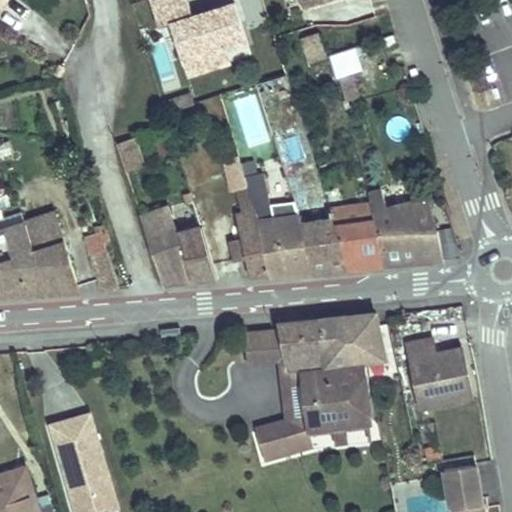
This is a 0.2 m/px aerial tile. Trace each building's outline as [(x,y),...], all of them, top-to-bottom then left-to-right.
[(193,16),(187,0),(150,0),(160,28),(171,24),(183,63),(227,49),(248,42),(235,3),(220,7),(224,18),(215,21),(212,10),(193,16)] [(302,0),(305,9),(332,0),(302,0)] [(220,7),(212,10),(215,21),(224,18),(220,7)] [(319,33),(304,38),(312,63),(327,58),(319,33)] [(355,47),(329,56),(336,80),(340,79),(353,75),(362,73),(355,47)] [(227,49),(183,63),(188,77),(231,63),(227,49)] [(353,75),(340,79),(346,100),(359,96),(353,75)] [(191,93),(170,101),(173,110),(194,103),(191,93)] [(170,101),(162,103),(165,113),(173,110),(170,101)] [(170,137),(156,141),(160,154),(174,150),(170,137)] [(117,144),(127,172),(145,166),(136,138),(117,144)] [(9,141),(0,143),(0,157),(13,154),(9,141)] [(239,155),(225,159),(232,191),(236,190),(248,187),(242,165),(239,155)] [(254,162),(242,165),(248,187),(256,211),(259,222),(270,275),(270,277),(314,272),(300,216),(295,201),(269,205),(263,173),(257,174),(254,162)] [(248,187),(236,190),(243,214),(256,211),(248,187)] [(382,190),(370,193),(376,221),(377,220),(390,265),(444,260),(439,230),(437,231),(428,196),(387,208),(382,190)] [(372,204),(330,212),(348,269),(390,265),(377,220),(376,221),(372,204)] [(170,207),(141,217),(163,285),(192,282),(170,207)] [(252,276),(270,275),(259,222),(256,211),(243,214),(238,215),(243,240),(247,257),(252,276)] [(330,212),(300,216),(314,272),(348,269),(330,212)] [(22,213),(0,220),(0,224),(2,231),(26,224),(22,213)] [(0,295),(79,290),(56,214),(26,224),(2,231),(0,224),(0,295)] [(101,289),(119,288),(104,242),(110,240),(105,225),(95,228),(97,233),(87,236),(101,289)] [(178,233),(192,282),(217,279),(201,227),(178,233)] [(243,240),(233,243),(237,259),(247,257),(243,240)] [(381,337),(379,325),(377,312),(320,319),(329,366),(366,361),(387,358),(381,337)] [(281,330),(289,371),(292,370),(329,366),(320,319),(279,323),(281,330)] [(281,330),(245,333),(248,363),(281,360),(284,386),(294,385),(292,370),(289,371),(281,330)] [(432,338),(408,343),(422,407),(472,397),(467,375),(460,376),(454,350),(435,354),(432,338)] [(462,349),(454,350),(460,376),(467,375),(462,349)] [(294,385),(284,386),(289,422),(306,418),(308,430),(310,429),(334,427),(346,425),(370,423),(366,395),(369,394),(366,361),(329,366),(292,370),(294,385)] [(71,494),(76,511),(111,511),(118,510),(91,413),(51,424),(69,486),(72,485),(74,493),(71,494)] [(289,422),(257,431),(265,460),(312,447),(310,429),(308,430),(306,418),(289,422)] [(346,425),(334,427),(336,444),(348,443),(346,425)] [(440,446),(427,448),(429,463),(443,460),(440,446)] [(0,511),(28,511),(18,478),(28,475),(24,463),(0,470),(0,511)] [(476,465),(445,470),(450,505),(457,509),(483,506),(476,465)] [(38,511),(28,475),(18,478),(28,511),(38,511)]
